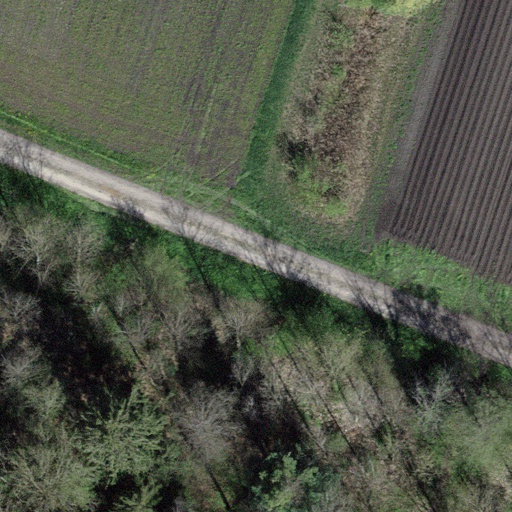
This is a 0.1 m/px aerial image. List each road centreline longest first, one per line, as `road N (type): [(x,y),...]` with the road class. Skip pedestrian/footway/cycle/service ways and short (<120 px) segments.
road 1 (track): [(511,359),(0,156)]
road 2 (track): [(429,511),(482,347)]
